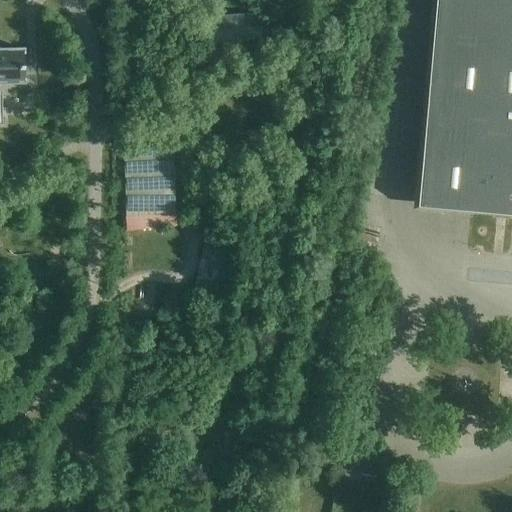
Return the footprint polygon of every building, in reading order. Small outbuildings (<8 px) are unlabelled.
[(511,211),(511,0),(435,0),(417,203),(511,211)] [(267,12),(206,16),(207,41),(269,37),(267,12)] [(23,79),(22,49),(5,49),(0,48),(0,47),(0,79),(6,79),(10,81),(14,79),(23,79)] [(171,143),(122,145),(125,214),(174,212),(171,143)] [(312,445),(308,462),(338,469),(341,454),(324,451),(325,448),(318,446),(312,445)] [(338,469),(376,477),(379,461),(342,453),(341,454),(338,469)]
